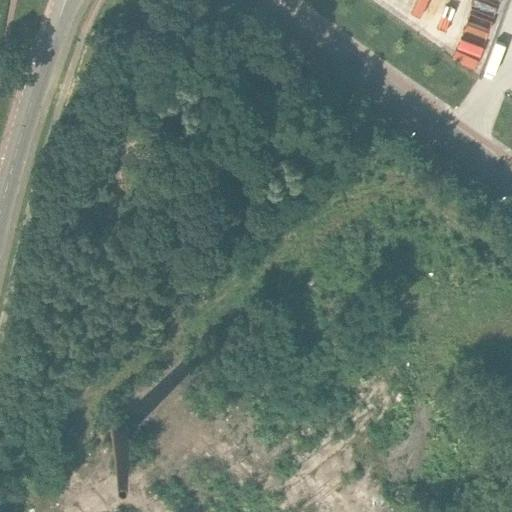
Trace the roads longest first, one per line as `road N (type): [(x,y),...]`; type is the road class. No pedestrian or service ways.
road 1 (tertiary): [(511,182),(251,0)]
road 2 (unclassified): [(0,214),(65,0)]
